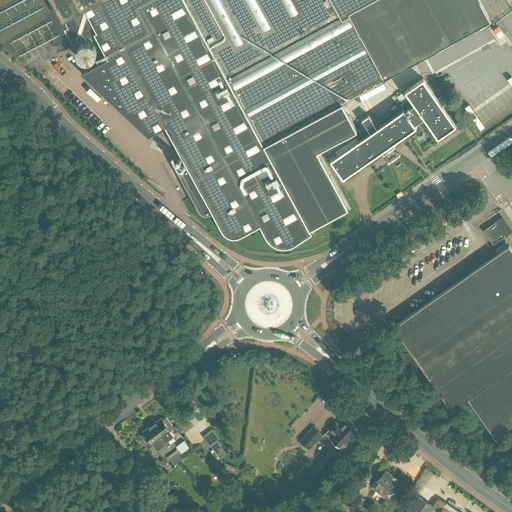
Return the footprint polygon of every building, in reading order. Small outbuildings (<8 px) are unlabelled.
[(0,0),(0,45),(27,69),(95,33),(133,12),(142,8),(230,167),(220,173),(247,220),(259,224),(261,223),(262,225),(267,233),(283,244),(296,243),(315,233),(313,230),(351,208),(320,152),(359,130),(344,102),(385,80),(491,22),(479,0),(0,0)] [(262,225),(261,223),(259,224),(247,220),(220,173),(230,167),(142,8),(133,12),(95,33),(107,56),(79,71),(148,136),(166,127),(187,165),(177,171),(199,212),(200,214),(203,215),(205,216),(208,216),(209,216),(213,214),(223,231),(225,234),(227,235),(229,236),(231,237),(234,238),(237,238),(240,237),(243,236),(260,226),(262,225)] [(504,34),(498,26),(498,27),(493,30),(499,37),(504,34)] [(97,52),(97,50),(96,48),(94,45),(92,43),(88,42),(85,43),(81,45),(79,48),(78,51),(78,53),(79,55),(80,58),(83,60),(85,61),(87,62),(90,61),(94,59),(96,56),(97,54),(97,52)] [(331,160),(343,178),(417,127),(415,124),(424,118),(438,139),(456,126),(442,106),(445,104),(440,96),(437,99),(423,79),(405,91),(410,98),(400,105),(403,110),(378,127),(369,115),(362,120),(370,132),(331,160)] [(484,230),(493,244),(505,236),(511,232),(502,218),(496,223),(495,222),(484,230)] [(394,326),(451,408),(451,409),(468,397),(497,439),(511,429),(511,249),(509,245),(394,326)] [(152,424),(179,461),(184,457),(172,441),(176,438),(171,431),(170,430),(172,428),(173,426),(167,418),(164,418),(162,419),(161,418),(152,424)] [(326,433),(338,445),(342,441),(344,442),(349,437),(353,440),(358,433),(346,422),(341,428),(335,422),(329,428),(330,429),(326,433)] [(179,461),(152,424),(143,431),(144,432),(142,434),(142,437),(148,445),(150,445),(152,443),(153,444),(158,451),(162,448),(174,465),(179,461)] [(301,442),(309,449),(322,435),(313,428),(301,442)] [(216,442),(209,447),(219,460),(226,455),(216,442)] [(321,460),(327,466),(336,456),(330,451),(321,460)] [(336,456),(327,466),(329,467),(332,470),(341,461),(339,459),(336,456)] [(374,486),(372,488),(384,498),(391,490),(392,491),(399,482),(396,480),(397,479),(386,470),(381,476),(380,475),(373,485),(374,486)] [(271,487),(263,492),(269,502),(277,496),(271,487)] [(350,504),(358,509),(365,499),(357,494),(350,504)] [(408,511),(460,511),(459,511),(452,511),(443,506),(443,507),(436,502),(433,507),(419,497),(408,511)]
